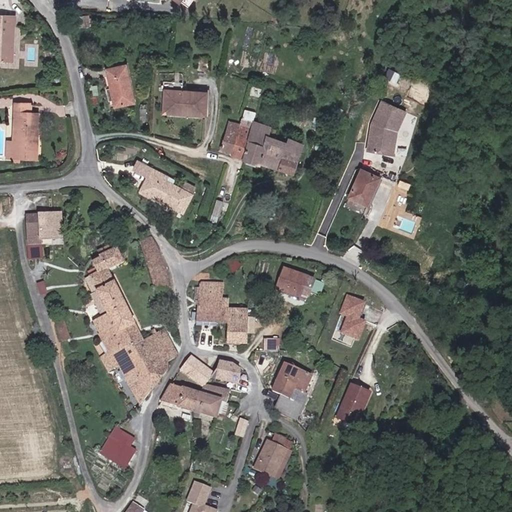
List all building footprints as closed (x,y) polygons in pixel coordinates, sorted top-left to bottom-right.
[(17,16),(0,15),(0,61),(14,62),(17,16)] [(134,101),(125,64),(106,68),(115,106),(134,101)] [(206,112),(208,90),(164,87),(163,109),(206,112)] [(25,110),(29,110),(29,101),(15,101),(15,138),(15,156),(36,156),(36,119),(25,119),(25,110)] [(392,133),(402,114),(382,104),(371,125),(366,153),(388,156),(392,133)] [(36,110),(29,110),(25,110),(25,119),(36,119),(36,110)] [(396,134),(406,116),(402,114),(392,133),(388,156),(392,157),(396,134)] [(252,127),(254,121),(255,119),(241,115),(239,123),(252,127)] [(218,146),(227,120),(222,118),(216,116),(209,143),(218,146)] [(231,152),(239,123),(227,120),(218,146),(231,152)] [(246,162),(255,165),(256,161),(293,172),(302,143),(289,139),(291,134),(284,132),(281,140),(275,138),(278,129),(254,121),(252,127),(243,156),(247,158),(246,162)] [(243,156),(252,127),(239,123),(231,152),(243,156)] [(15,156),(15,138),(10,138),(6,138),(6,156),(15,156)] [(167,174),(151,166),(140,187),(139,190),(147,193),(148,191),(161,199),(163,196),(182,207),(191,194),(165,178),(167,174)] [(365,206),(377,180),(359,171),(347,198),(365,206)] [(182,207),(163,196),(161,199),(180,211),(182,207)] [(61,211),(24,212),(26,261),(63,259),(61,211)] [(141,239),(150,260),(162,256),(153,235),(141,239)] [(117,247),(93,260),(98,272),(108,267),(123,260),(117,247)] [(242,248),(227,255),(220,269),(225,271),(227,266),(241,271),(249,250),(242,248)] [(162,256),(150,260),(154,271),(165,267),(162,256)] [(98,272),(97,271),(89,275),(97,290),(90,293),(102,316),(125,303),(108,267),(98,272)] [(305,281),(286,270),(277,287),(298,294),(305,281)] [(161,279),(162,289),(171,287),(169,278),(161,279)] [(197,294),(221,295),(221,283),(198,283),(197,294)] [(298,294),(277,287),(276,289),(295,299),(298,294)] [(218,310),(221,310),(221,295),(197,294),(196,310),(218,310)] [(340,316),(347,318),(341,334),(359,340),(366,322),(358,319),(363,306),(346,300),(340,316)] [(167,371),(165,362),(178,354),(163,329),(144,340),(125,303),(102,316),(93,321),(109,349),(117,363),(140,405),(167,371)] [(196,322),(217,323),(218,310),(196,310),(196,322)] [(218,310),(217,323),(229,323),(229,310),(221,310),(218,310)] [(248,310),(229,310),(229,323),(228,343),(248,343),(248,310)] [(108,370),(117,363),(109,349),(99,355),(108,370)] [(204,386),(214,373),(190,355),(180,369),(204,386)] [(297,382),(290,398),(282,394),(274,411),(295,422),(313,384),(307,381),(309,375),(286,365),(281,375),(297,382)] [(231,387),(236,374),(216,370),(214,373),(212,384),(231,387)] [(273,390),(282,394),(290,398),(297,382),(281,375),(273,390)] [(194,411),(199,393),(171,384),(162,402),(194,411)] [(222,401),(227,402),(231,391),(204,386),(199,393),(194,411),(217,418),(222,401)] [(371,395),(353,387),(341,414),(358,422),(371,395)] [(352,436),(357,425),(358,422),(341,414),(340,417),(337,421),(341,422),(337,430),(352,436)] [(132,446),(137,437),(115,425),(100,454),(127,468),(138,449),(132,446)] [(286,450),(269,442),(254,469),(267,475),(272,465),(277,467),(286,450)] [(271,477),(277,467),(272,465),(267,475),(271,477)] [(211,487),(193,480),(185,501),(191,503),(187,511),(216,511),(217,510),(204,505),(211,487)]
